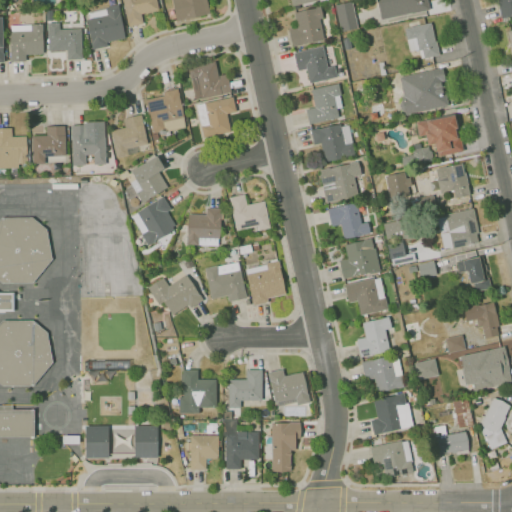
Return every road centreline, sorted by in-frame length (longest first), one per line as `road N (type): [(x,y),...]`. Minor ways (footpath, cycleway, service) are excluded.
road 1 (residential): [(247,0),(332,390),(337,427),(320,511)]
road 2 (residential): [(433,504),(0,503)]
road 3 (residential): [(253,27),(164,48),(102,91),(0,96)]
road 4 (residential): [(467,0),(511,191)]
